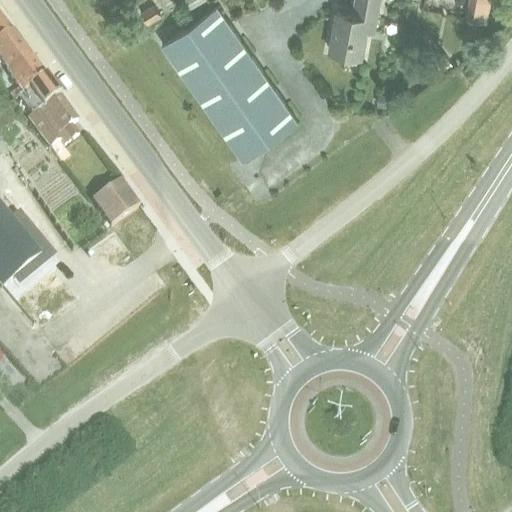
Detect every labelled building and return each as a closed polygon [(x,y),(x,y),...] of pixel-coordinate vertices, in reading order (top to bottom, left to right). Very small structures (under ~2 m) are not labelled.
[(179,0),(186,9),(200,0),(179,0)] [(373,31),(379,0),(354,0),(352,13),(336,10),(329,49),(361,55),(365,29),(373,31)] [(489,0),(468,0),(465,18),(486,22),(489,0)] [(144,23),(158,14),(152,4),(138,13),(144,23)] [(240,158),(294,120),(214,5),(159,43),(240,158)] [(0,17),(0,41),(12,33),(0,17)] [(12,33),(0,41),(0,62),(8,73),(7,75),(19,91),(9,99),(12,103),(18,100),(46,80),(12,33)] [(442,50),(435,59),(446,68),(453,59),(442,50)] [(436,60),(424,67),(429,75),(441,68),(436,60)] [(46,80),(18,100),(31,119),(59,99),(46,80)] [(378,92),(376,105),(386,106),(388,94),(378,92)] [(59,99),(31,119),(28,122),(50,152),(60,144),(65,149),(79,138),(71,128),(77,123),(59,99)] [(107,229),(135,209),(117,184),(89,204),(107,229)] [(0,288),(0,289),(40,257),(0,209),(0,288)]
